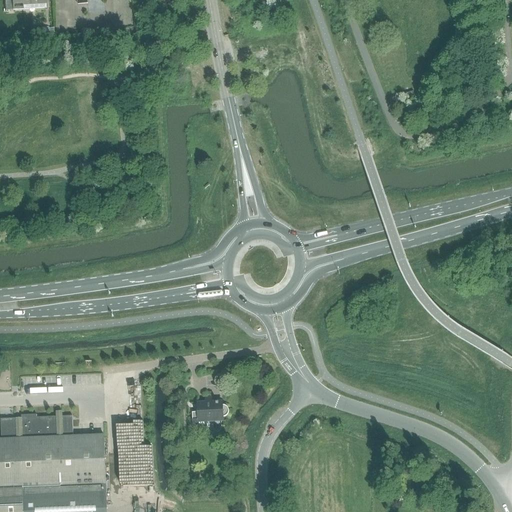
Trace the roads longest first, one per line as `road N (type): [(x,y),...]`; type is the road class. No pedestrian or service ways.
road 1 (tertiary): [(496,485),(445,440),(311,386)]
road 2 (primary): [(0,314),(183,294)]
road 3 (primary): [(180,269),(0,294)]
road 4 (primary): [(511,193),(340,234)]
road 5 (primary): [(345,258),(511,210)]
road 6 (tertiary): [(240,151),(210,0)]
road 7 (unclassified): [(263,511),(265,448),(311,386)]
